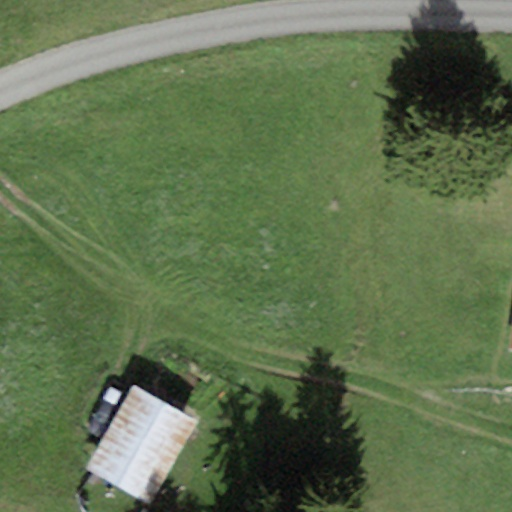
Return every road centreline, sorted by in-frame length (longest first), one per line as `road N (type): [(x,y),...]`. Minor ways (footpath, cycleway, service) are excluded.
road 1 (track): [(511,439),(352,377),(220,354),(99,297),(0,218)]
road 2 (track): [(0,84),(248,18),(511,16)]
